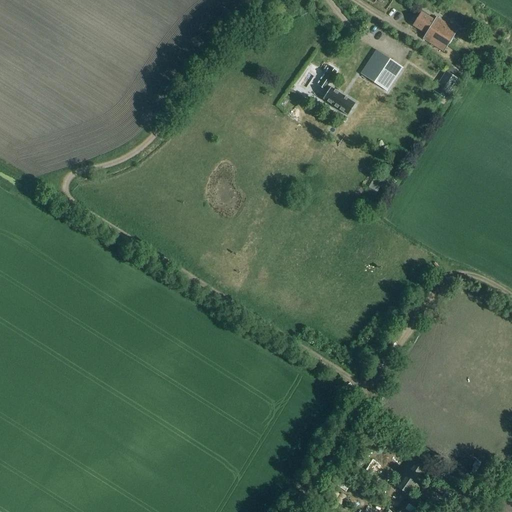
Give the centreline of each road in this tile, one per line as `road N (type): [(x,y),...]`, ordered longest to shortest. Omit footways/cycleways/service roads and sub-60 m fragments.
road 1 (track): [(296,0),(210,59),(138,150),(66,182),(73,201),(368,390),(293,511)]
road 2 (track): [(368,390),(451,275),(471,274),(511,296)]
